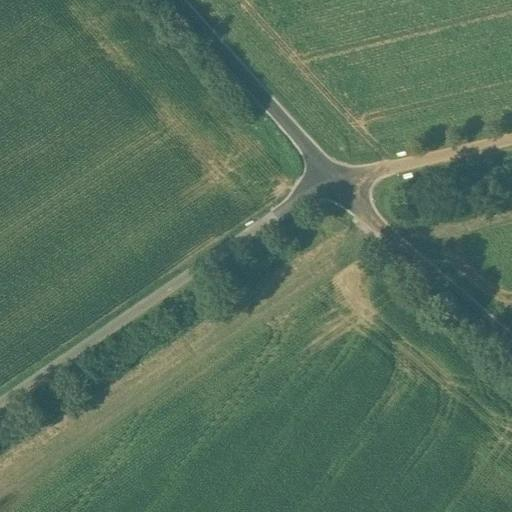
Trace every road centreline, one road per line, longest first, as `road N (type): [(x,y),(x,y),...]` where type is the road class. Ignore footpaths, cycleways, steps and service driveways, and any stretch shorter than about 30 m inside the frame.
road 1 (unclassified): [(337,181),(0,407)]
road 2 (unclassified): [(176,0),(337,181)]
road 3 (unclassified): [(337,181),(511,345)]
road 4 (unclassified): [(511,139),(337,181)]
